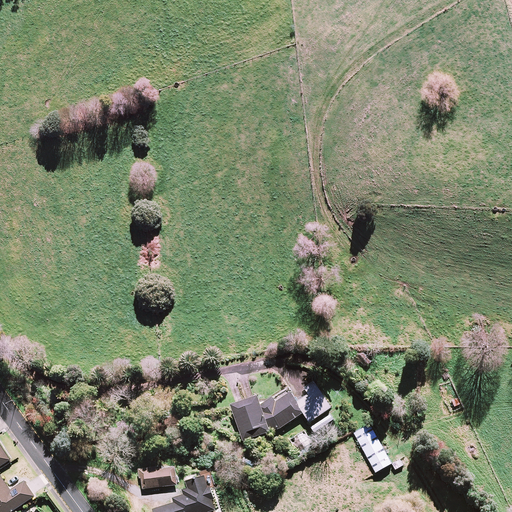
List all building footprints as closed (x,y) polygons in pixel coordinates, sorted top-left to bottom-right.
[(372,361),(364,351),(358,357),(366,367),(372,361)] [(309,396),(297,403),(304,415),(309,424),(332,411),(316,382),(305,388),(309,396)] [(231,406),(243,442),(270,433),(304,415),(297,403),(291,394),(276,403),(272,399),(261,406),(258,397),(231,406)] [(334,422),(330,415),(311,427),(315,434),(334,422)] [(392,465),(371,425),(354,434),(376,474),(392,465)] [(313,449),(305,432),(289,439),(297,457),(313,449)] [(0,467),(12,460),(0,442),(0,467)] [(176,467),(142,469),(143,489),(178,486),(176,467)] [(12,490),(2,476),(0,476),(0,511),(12,511),(36,496),(26,481),(12,490)]
